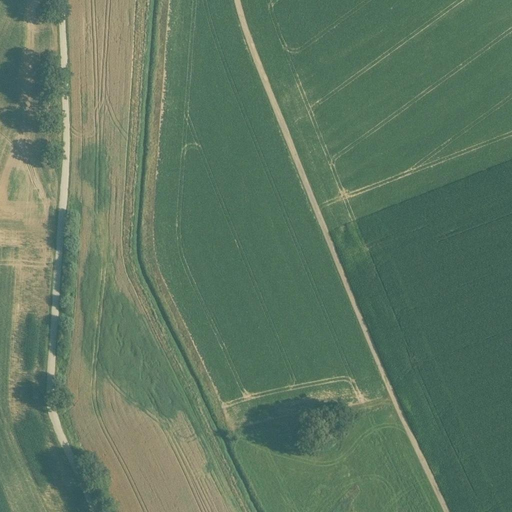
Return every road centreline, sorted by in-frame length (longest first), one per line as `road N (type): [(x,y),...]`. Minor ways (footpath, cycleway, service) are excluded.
road 1 (track): [(242,0),(349,276),(459,511)]
road 2 (track): [(64,0),(54,384),(61,422),(103,511)]
